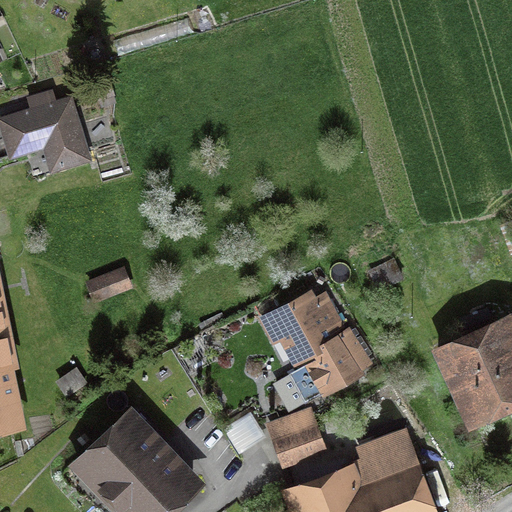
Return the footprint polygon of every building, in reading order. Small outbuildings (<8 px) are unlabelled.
[(76,99),(3,122),(15,161),(48,151),(56,176),(96,164),(76,99)] [(128,271),(89,286),(97,306),(136,292),(128,271)] [(324,288),(263,322),(292,374),(310,365),(330,402),(373,378),(324,288)] [(511,328),(509,323),(441,353),(470,417),(511,398),(511,328)] [(0,420),(9,419),(0,374),(0,420)] [(308,409),(289,416),(295,431),(313,424),(308,409)] [(161,511),(192,482),(131,420),(77,472),(116,511),(161,511)] [(295,431),(274,439),(286,470),(325,455),(313,424),(295,431)] [(365,470),(293,495),(299,511),(440,511),(413,433),(358,452),(365,470)]
